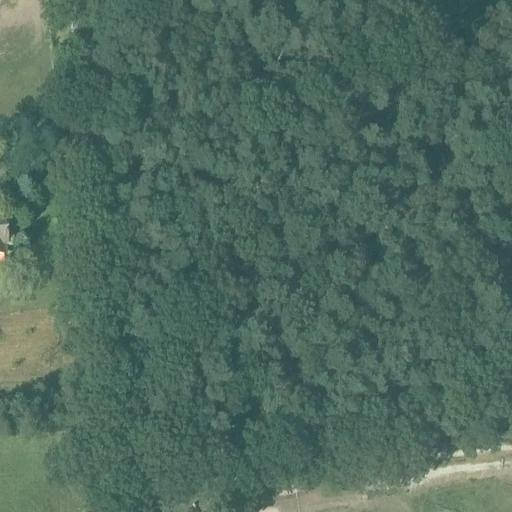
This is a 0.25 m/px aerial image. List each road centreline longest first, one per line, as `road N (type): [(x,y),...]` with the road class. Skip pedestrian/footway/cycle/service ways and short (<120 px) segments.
road 1 (unclassified): [(121,511),(78,0)]
road 2 (track): [(120,501),(511,414)]
